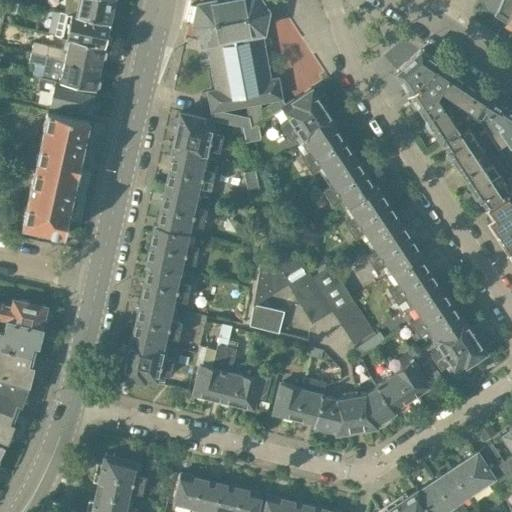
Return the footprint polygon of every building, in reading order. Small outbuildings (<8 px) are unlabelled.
[(12,11),(16,10),(18,2),(8,0),(5,0),(4,9),(12,11)] [(116,0),(62,0),(63,0),(74,3),(71,13),(72,13),(110,22),(112,10),(114,11),(117,9),(118,3),(116,0)] [(212,108),(210,117),(213,118),(240,124),(240,126),(241,129),(243,139),(258,136),(255,124),(283,105),(286,104),(280,96),(277,77),(269,78),(261,31),(262,30),(263,22),(264,22),(266,7),(261,0),(207,0),(199,1),(197,9),(196,9),(194,20),(193,21),(194,24),(195,24),(201,34),(202,34),(207,40),(216,88),(209,90),(212,108)] [(482,0),(486,9),(495,12),(500,0),(482,0)] [(494,14),(506,21),(511,10),(511,0),(500,0),(495,12),(494,14)] [(67,37),(70,37),(104,45),(105,44),(109,42),(111,35),(107,32),(110,22),(72,13),(71,13),(59,11),(54,34),(67,37)] [(105,45),(104,45),(70,37),(67,49),(32,41),(30,51),(48,55),(100,67),(102,57),(105,56),(107,51),(104,48),(105,45)] [(396,70),(420,107),(437,93),(452,71),(441,64),(442,64),(420,49),(396,70)] [(48,55),(30,51),(27,60),(44,64),(42,76),(60,80),(95,88),(96,86),(99,85),(100,79),(98,77),(100,67),(48,55)] [(461,129),(467,125),(478,118),(479,117),(486,108),(491,100),(492,98),(486,95),(487,94),(478,88),(478,87),(465,78),(464,79),(452,72),(452,71),(437,93),(441,96),(442,101),(461,129)] [(53,91),(50,104),(90,113),(90,112),(94,111),(96,103),(93,100),(96,88),(95,88),(60,80),(42,76),(40,76),(37,88),(53,91)] [(300,131),(306,140),(332,122),(334,121),(311,87),(286,104),(283,105),(290,116),(280,122),(290,137),(300,131)] [(443,141),(444,140),(461,129),(442,101),(441,96),(437,93),(420,107),(426,115),(423,120),(429,128),(435,128),(443,141)] [(511,113),(491,100),(486,108),(479,117),(478,118),(498,149),(508,142),(509,144),(511,145),(511,113)] [(64,232),(89,118),(47,109),(22,223),(64,232)] [(213,118),(210,117),(180,110),(171,150),(173,150),(205,157),(207,147),(219,150),(222,132),(211,130),(213,118)] [(354,155),(332,122),(306,140),(312,149),(302,155),(311,170),(321,163),(327,172),(354,155)] [(240,126),(231,124),(230,131),(240,134),(241,129),(240,126)] [(467,125),(461,129),(444,140),(448,147),(447,147),(448,148),(446,153),(450,159),(455,160),(472,186),(470,191),(474,197),(480,197),(481,199),(482,198),(486,204),(509,189),(511,187),(511,175),(507,179),(509,183),(506,185),(493,164),(485,169),(476,155),(483,150),(467,125)] [(202,167),(205,157),(173,150),(165,187),(196,194),(199,184),(210,187),(214,170),(202,167)] [(349,205),(376,187),(354,155),(327,172),(333,181),(323,188),(333,203),(343,196),(349,205)] [(254,170),(244,172),(248,191),(259,189),(254,170)] [(377,186),(376,187),(349,205),(354,214),(344,220),(354,235),(364,229),(370,238),(399,219),(377,186)] [(194,204),(196,194),(165,187),(157,223),(155,223),(155,224),(188,232),(191,222),(202,224),(206,207),(194,204)] [(511,187),(509,189),(486,204),(485,205),(491,214),(486,218),(511,257),(511,187)] [(0,213),(0,230),(5,232),(9,215),(0,213)] [(386,261),(392,270),(418,253),(420,252),(399,219),(370,238),(376,247),(366,253),(376,268),(386,261)] [(186,242),(188,232),(155,224),(146,262),(148,262),(180,269),(182,259),(194,262),(198,245),(186,242)] [(253,302),(288,282),(312,320),(331,309),(333,313),(353,300),(329,264),(326,266),(312,275),(308,268),(294,246),(257,269),(249,323),(278,331),(284,310),(253,302)] [(413,303),(440,286),(418,253),(392,270),(397,279),(388,286),(397,300),(407,294),(413,303)] [(321,259),(308,268),(312,275),(326,266),(321,259)] [(178,279),(180,269),(148,262),(140,300),(172,307),(174,296),(186,299),(189,282),(178,279)] [(429,327),(435,336),(462,318),(440,286),(413,303),(419,312),(409,319),(419,333),(429,327)] [(0,317),(5,319),(41,327),(46,304),(13,297),(12,303),(0,300),(0,317)] [(169,317),(172,307),(140,300),(132,336),(130,335),(130,337),(163,344),(166,334),(177,336),(181,319),(169,317)] [(360,310),(353,300),(333,313),(340,323),(360,310)] [(366,320),(360,310),(340,323),(346,333),(366,320)] [(463,317),(462,318),(435,336),(441,345),(431,351),(441,366),(451,360),(456,368),(485,350),(463,317)] [(40,329),(41,327),(5,319),(3,329),(0,328),(0,344),(34,353),(37,340),(39,341),(42,339),(43,332),(41,329),(40,329)] [(353,343),(373,330),(366,320),(346,333),(353,343)] [(204,345),(200,363),(193,393),(213,398),(228,338),(230,327),(221,325),(215,348),(204,345)] [(376,345),(385,339),(380,331),(371,337),(376,345)] [(161,354),(163,344),(130,337),(122,374),(155,382),(157,372),(169,374),(172,357),(161,354)] [(371,337),(362,343),(367,351),(376,345),(371,337)] [(237,340),(228,338),(213,398),(234,403),(241,373),(229,370),(237,340)] [(362,343),(353,349),(358,356),(367,351),(362,343)] [(31,368),(34,353),(0,344),(0,372),(27,381),(28,378),(29,379),(32,377),(34,370),(32,368),(31,368)] [(303,345),(301,353),(311,355),(313,347),(303,345)] [(311,355),(320,358),(322,349),(313,347),(311,355)] [(179,354),(178,361),(187,363),(188,356),(179,354)] [(412,359),(393,372),(410,398),(429,385),(412,359)] [(242,366),(241,373),(234,403),(252,407),(255,396),(264,398),(270,374),(260,372),(259,378),(250,375),(251,368),(242,366)] [(393,409),(410,398),(393,372),(375,384),(376,385),(377,384),(393,409)] [(294,416),(315,421),(322,393),(323,393),(326,381),(304,375),(301,386),(294,416)] [(0,405),(16,411),(21,399),(22,399),(26,398),(28,392),(26,388),(25,388),(26,386),(0,376),(0,405)] [(273,411),(294,416),(301,386),(281,381),(273,411)] [(365,392),(356,393),(362,427),(376,424),(376,422),(394,410),(393,409),(377,384),(376,385),(365,392)] [(315,421),(314,423),(336,429),(336,431),(356,428),(362,427),(356,393),(350,394),(337,397),(323,393),(322,393),(315,421)] [(11,425),(16,411),(0,405),(0,435),(6,438),(7,436),(8,437),(12,435),(14,428),(12,425),(11,425)] [(490,422),(477,431),(483,440),(496,432),(490,422)] [(505,476),(503,472),(511,466),(511,427),(502,434),(511,448),(511,454),(503,460),(491,441),(477,450),(494,476),(493,476),(496,481),(505,476)] [(141,461),(145,445),(137,443),(133,459),(141,461)] [(493,476),(494,476),(477,450),(450,467),(467,493),(473,489),(493,476)] [(98,481),(96,490),(127,497),(129,489),(141,492),(144,475),(132,472),(135,460),(133,459),(104,453),(102,463),(96,461),(92,480),(98,481)] [(511,466),(503,472),(505,476),(509,481),(511,479),(511,466)] [(450,467),(433,478),(455,511),(468,511),(459,498),(467,493),(450,467)] [(171,502),(193,507),(200,477),(179,471),(171,502)] [(193,507),(213,511),(221,482),(200,477),(193,507)] [(455,511),(433,478),(417,489),(431,511),(437,511),(441,510),(442,511),(455,511)] [(213,511),(235,511),(241,487),(221,482),(213,511)] [(257,511),(263,492),(241,487),(235,511),(257,511)] [(431,511),(417,489),(411,493),(409,489),(401,494),(404,498),(412,511),(431,511)] [(136,511),(137,508),(125,506),(127,497),(96,490),(94,499),(88,498),(84,511),(136,511)] [(261,511),(283,511),(287,499),(266,493),(261,511)] [(383,506),(385,510),(386,511),(412,511),(404,498),(401,494),(383,506)] [(283,511),(305,511),(308,504),(287,499),(283,511)]
